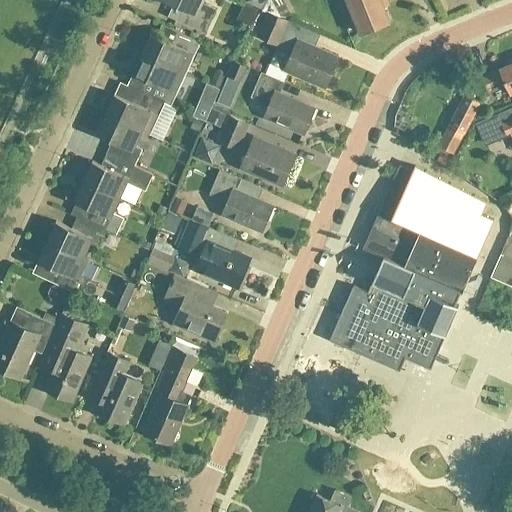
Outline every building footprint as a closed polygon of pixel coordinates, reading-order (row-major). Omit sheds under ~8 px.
[(203,32),(214,8),(200,1),(200,0),(167,0),(180,6),(174,18),(203,32)] [(348,0),(361,31),(389,20),(382,1),(384,0),(348,0)] [(285,19),(280,16),(266,11),(255,37),(278,47),(290,21),(285,19)] [(192,62),(201,42),(192,39),(187,50),(150,33),(141,52),(187,74),(192,62)] [(326,87),(338,58),(315,47),(315,46),(298,38),(285,69),(326,87)] [(161,87),(156,98),(164,102),(172,106),(187,74),(141,52),(131,73),(161,87)] [(511,92),(511,59),(510,60),(511,64),(501,68),(502,69),(484,75),(490,89),(507,82),(511,93),(511,92)] [(240,82),(246,67),(235,62),(229,77),(240,82)] [(216,70),(210,85),(219,89),(226,74),(216,70)] [(314,107),(276,91),(281,80),(261,72),(251,96),(269,104),(264,117),(303,133),(314,107)] [(149,134),(156,119),(164,102),(156,98),(141,91),(136,103),(115,93),(105,113),(142,131),(149,134)] [(463,134),(465,134),(481,105),(465,96),(449,126),(451,127),(440,146),(453,153),(463,134)] [(134,164),(136,165),(143,149),(136,145),(142,131),(105,113),(96,133),(128,148),(123,159),(122,159),(121,160),(134,165),(134,164)] [(250,124),(227,114),(216,141),(238,152),(250,124)] [(511,121),(503,125),(508,135),(511,133),(511,121)] [(282,185),(295,153),(254,137),(241,168),(282,185)] [(83,180),(119,197),(126,182),(145,190),(153,173),(136,165),(134,164),(134,165),(128,176),(93,160),(83,180)] [(364,247),(363,248),(383,257),(378,269),(457,301),(461,291),(463,292),(463,291),(494,220),(481,214),(488,202),(415,167),(413,172),(399,166),(399,167),(364,247)] [(263,231),(274,205),(234,189),(239,178),(220,170),(210,194),(229,201),(223,215),(263,231)] [(119,197),(83,180),(74,200),(98,211),(92,223),(97,225),(105,229),(105,230),(116,235),(124,217),(112,212),(119,197)] [(45,234),(48,237),(47,240),(84,257),(91,242),(98,245),(105,230),(105,229),(97,225),(92,236),(56,220),(55,222),(50,223),(45,234)] [(196,269),(238,287),(250,258),(205,238),(209,228),(190,220),(180,246),(202,255),(196,269)] [(84,257),(47,240),(46,242),(41,242),(36,253),(39,257),(38,260),(53,267),(48,279),(82,294),(89,279),(82,275),(89,259),(84,257)] [(144,267),(167,277),(176,257),(173,255),(174,253),(154,245),(144,267)] [(511,258),(501,254),(491,277),(511,285),(511,258)] [(354,286),(330,339),(401,370),(407,357),(432,368),(460,305),(456,304),(457,301),(378,269),(368,292),(354,286)] [(215,339),(227,312),(198,299),(204,287),(176,274),(165,298),(181,306),(174,322),(215,339)] [(62,313),(48,347),(40,364),(53,370),(45,389),(72,401),(91,357),(72,349),(84,322),(62,313)] [(0,373),(4,372),(21,380),(35,351),(43,354),(59,320),(46,314),(44,320),(33,315),(26,329),(10,322),(0,343),(0,373)] [(176,400),(195,357),(173,347),(163,371),(166,372),(157,392),(161,394),(144,432),(170,443),(187,405),(176,400)] [(106,352),(96,378),(88,397),(99,401),(95,411),(124,423),(140,384),(123,376),(129,361),(106,352)] [(405,479),(398,498),(421,506),(428,488),(405,479)] [(359,511),(347,507),(352,496),(336,489),(331,500),(318,494),(317,493),(309,511),(359,511)]
